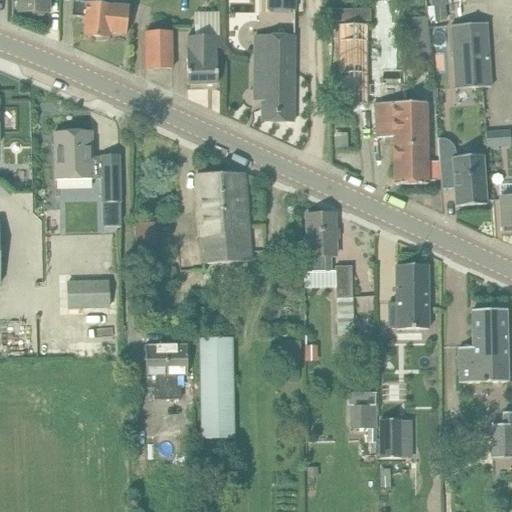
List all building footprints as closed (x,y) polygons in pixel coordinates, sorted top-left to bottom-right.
[(18,0),(18,13),(32,13),(34,16),(42,16),(44,13),(48,13),(47,0),(18,0)] [(128,7),(73,1),(71,16),(85,18),(83,36),(108,39),(108,33),(125,35),(128,7)] [(413,60),(431,59),(429,16),(410,18),(413,60)] [(487,24),(450,27),(454,90),(491,88),(487,24)] [(338,25),(339,85),(339,106),(367,105),(366,25),(338,25)] [(172,69),(171,32),(145,33),(145,69),(172,69)] [(217,84),(216,49),(216,34),(185,35),(187,85),(217,84)] [(294,37),(274,37),(253,37),(253,97),(261,98),(261,122),(293,122),(294,37)] [(376,103),(376,118),(376,138),(392,138),(393,186),(427,185),(427,181),(436,181),(435,165),(427,165),(426,103),(376,103)] [(53,135),(51,137),(51,145),(54,147),(54,180),(92,179),(92,177),(101,177),(102,203),(120,203),(119,156),(101,156),(101,158),(92,158),(91,132),(68,132),(66,130),(58,130),(55,133),(53,133),(53,135)] [(489,144),(511,144),(511,132),(489,133),(489,144)] [(346,137),(334,137),(334,147),(346,147),(346,137)] [(454,158),(453,154),(453,153),(453,151),(453,150),(452,148),(450,146),(448,144),(446,142),(443,141),(441,140),(438,140),(438,139),(437,139),(441,190),(454,189),(455,207),(486,205),(482,156),(454,158)] [(195,174),(197,212),(202,264),(251,262),(244,174),(195,174)] [(511,199),(500,200),(500,208),(501,228),(511,227),(511,199)] [(335,255),(335,235),(334,215),(306,216),(307,256),(303,256),(304,272),(332,271),(331,255),(335,255)] [(135,224),(136,257),(156,256),(155,223),(135,224)] [(156,266),(155,276),(169,276),(169,266),(156,266)] [(427,266),(395,266),(396,304),(388,304),(388,329),(396,329),(396,330),(428,330),(427,266)] [(336,336),(352,336),(351,267),(335,267),(336,336)] [(108,282),(68,283),(68,309),(108,308),(108,282)] [(509,373),(509,351),(509,331),(507,331),(506,300),(471,301),(472,328),(462,328),(463,374),(509,373)] [(122,348),(121,327),(72,329),(73,350),(122,348)] [(201,440),(233,439),(231,339),(199,339),(201,440)] [(281,382),(298,383),(299,340),(284,339),(281,382)] [(307,360),(315,360),(315,344),(307,344),(307,360)] [(186,346),(165,346),(145,346),(145,376),(157,376),(157,388),(154,388),(154,400),(179,400),(179,388),(176,388),(175,376),(186,376),(186,346)] [(375,464),(375,409),(375,391),(352,391),(352,429),(367,429),(367,464),(375,464)] [(511,461),(511,415),(500,416),(501,428),(490,428),(490,462),(511,461)] [(379,421),(379,459),(400,459),(410,459),(410,439),(400,439),(400,420),(379,421)]
